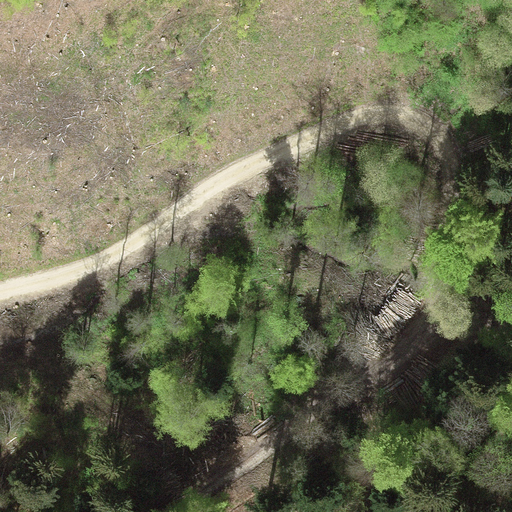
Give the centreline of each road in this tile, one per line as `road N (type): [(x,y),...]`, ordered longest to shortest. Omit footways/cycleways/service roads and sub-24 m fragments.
road 1 (track): [(511,318),(467,323),(441,302),(449,163),(416,117),(381,110),(255,162),(86,269),(0,293)]
road 2 (track): [(452,318),(159,511)]
